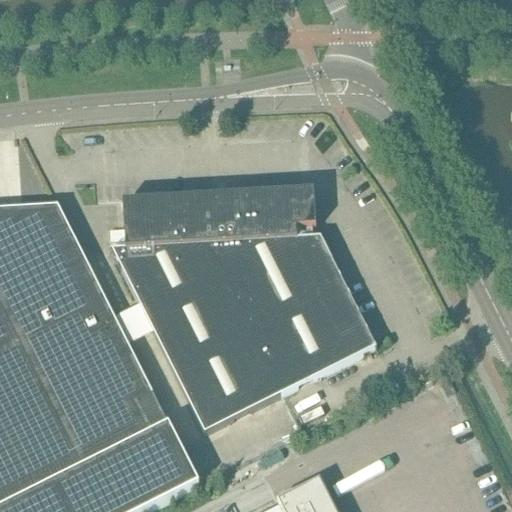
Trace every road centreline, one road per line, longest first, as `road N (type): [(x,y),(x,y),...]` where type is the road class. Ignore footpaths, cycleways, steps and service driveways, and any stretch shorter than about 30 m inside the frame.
road 1 (tertiary): [(0,117),(347,87)]
road 2 (tertiary): [(347,87),(371,93),(397,119),(511,341)]
